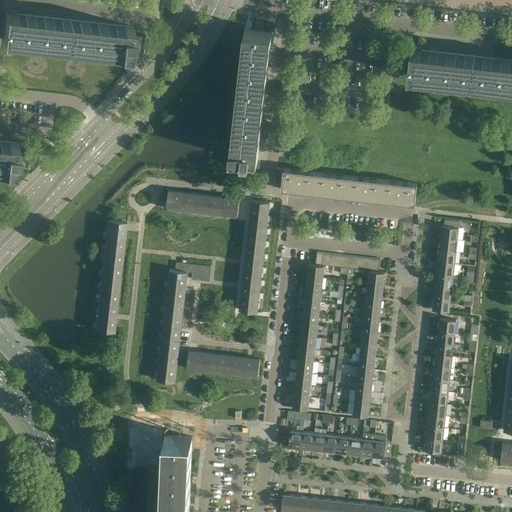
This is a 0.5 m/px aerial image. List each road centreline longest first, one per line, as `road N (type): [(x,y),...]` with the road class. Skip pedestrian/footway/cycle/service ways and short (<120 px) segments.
road 1 (residential): [(291,203),(410,217),(401,254),(288,240)]
road 2 (residential): [(285,14),(511,37)]
road 3 (tertiary): [(101,511),(73,436),(0,337)]
road 4 (residential): [(291,203),(267,180),(285,14)]
road 5 (tertiary): [(115,134),(179,66),(223,0)]
road 6 (tertiary): [(0,253),(115,134)]
road 7 (tertiary): [(0,379),(69,478),(83,511)]
road 8 (tertiary): [(197,0),(157,59),(99,118)]
road 9 (tertiary): [(99,118),(0,229)]
road 10 (residential): [(202,511),(210,434),(267,438)]
road 11 (residential): [(25,0),(151,18)]
